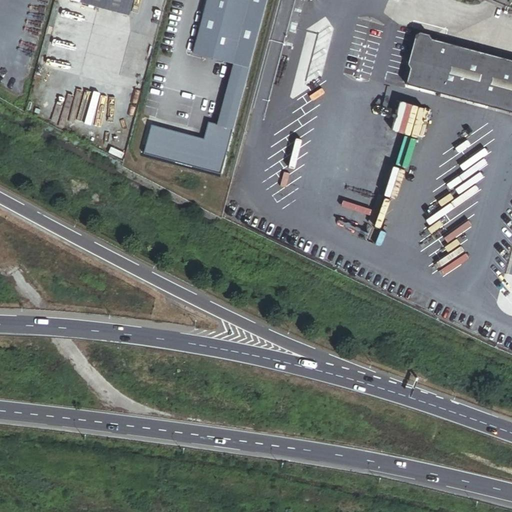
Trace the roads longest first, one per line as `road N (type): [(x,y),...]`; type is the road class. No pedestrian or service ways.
road 1 (motorway): [(0,409),(242,439),(511,491)]
road 2 (trunk): [(434,404),(181,294),(0,196)]
road 3 (trunk): [(434,404),(221,349),(0,323)]
